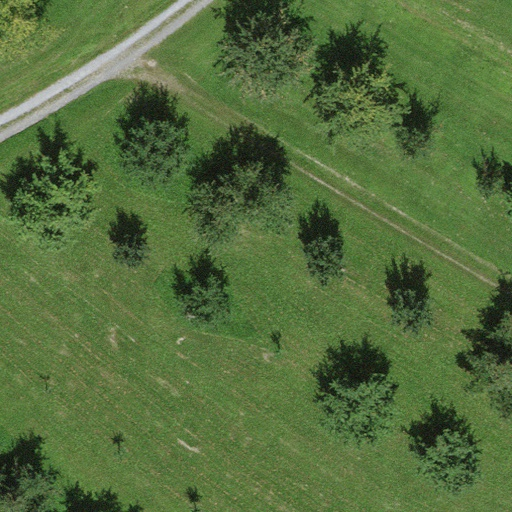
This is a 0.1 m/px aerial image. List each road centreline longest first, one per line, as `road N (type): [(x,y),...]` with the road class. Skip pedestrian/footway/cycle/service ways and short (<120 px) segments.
road 1 (track): [(511,285),(120,58)]
road 2 (track): [(198,0),(120,58),(0,128)]
